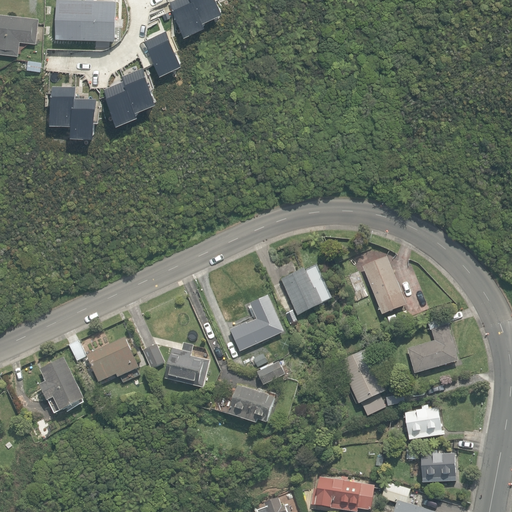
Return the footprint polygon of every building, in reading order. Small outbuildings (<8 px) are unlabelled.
[(58,0),(57,38),(116,39),(117,0),(58,0)] [(177,33),(202,23),(200,17),(218,10),(213,0),(164,0),(177,33)] [(0,52),(20,55),(21,41),(37,43),(40,18),(0,13),(0,52)] [(165,30),(142,40),(156,71),(179,61),(165,30)] [(128,88),(108,97),(119,124),(141,115),(139,111),(159,102),(147,75),(126,83),(128,88)] [(71,136),(96,137),(98,99),(77,98),(77,86),(52,85),(50,124),(72,124),(71,136)] [(398,310),(402,321),(409,318),(405,307),(406,306),(386,258),(363,267),(383,316),(398,310)] [(282,281),(298,316),(333,300),(318,268),(306,273),(305,270),(282,281)] [(231,330),(241,352),(285,332),(283,327),(268,296),(251,304),(258,319),(248,324),(247,322),(237,327),(231,330)] [(283,308),(287,315),(294,312),(290,305),(283,308)] [(408,349),(415,374),(459,361),(449,327),(448,325),(450,324),(446,313),(427,318),(430,327),(430,330),(431,329),(435,341),(408,349)] [(88,355),(100,383),(118,375),(119,378),(140,368),(126,338),(88,355)] [(69,345),(78,361),(88,356),(79,340),(69,345)] [(192,357),(194,346),(184,343),(182,351),(173,348),(165,379),(204,389),(211,361),(192,357)] [(144,350),(152,369),(165,363),(157,345),(144,350)] [(378,348),(383,355),(388,352),(384,345),(378,348)] [(340,364),(367,417),(386,407),(380,395),(386,392),(365,351),(340,364)] [(49,401),(56,415),(86,400),(65,358),(41,370),(47,382),(41,385),(49,401)] [(259,372),(265,385),(287,374),(280,362),(259,372)] [(230,414),(257,423),(258,420),(268,423),(276,398),(264,394),(265,391),(260,389),(259,392),(239,386),(230,414)] [(405,413),(410,440),(443,435),(438,408),(429,409),(428,405),(422,406),(423,410),(405,413)] [(407,460),(416,460),(416,449),(407,449),(407,460)] [(422,455),(423,483),(456,481),(454,453),(436,454),(436,450),(430,451),(430,455),(422,455)] [(312,504),(357,511),(358,508),(371,510),(375,486),(348,481),(348,477),(342,476),(341,480),(320,477),(318,489),(314,488),(312,504)] [(394,511),(435,511),(406,502),(410,489),(387,481),(382,499),(397,504),(394,511)] [(258,511),(288,511),(286,505),(282,507),(279,499),(265,504),(267,508),(258,511)]
